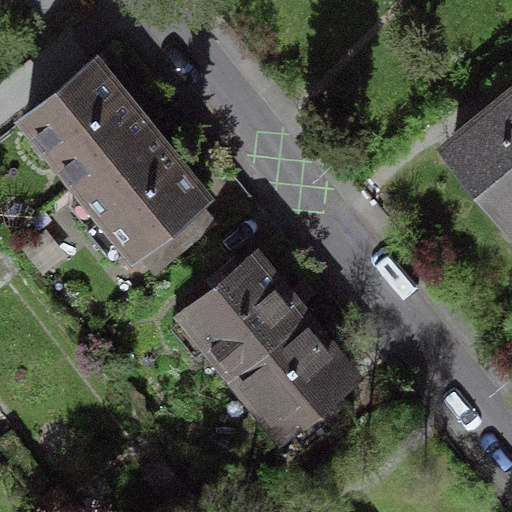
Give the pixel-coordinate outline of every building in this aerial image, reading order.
[(95,59),(27,114),(80,180),(149,125),(142,117),(95,59)] [(511,95),(492,112),(453,144),(511,216),(511,215),(511,95)] [(156,133),(149,125),(80,180),(106,212),(88,226),(113,257),(130,243),(133,246),(202,191),(156,133)] [(221,280),(188,307),(189,309),(173,322),(197,352),(214,338),(236,365),(300,313),(253,254),(221,280)] [(348,371),(300,313),(236,365),(283,424),(284,423),(304,447),(353,407),(343,395),(333,383),(348,371)] [(187,488),(160,454),(151,462),(141,470),(168,504),(187,488)]
